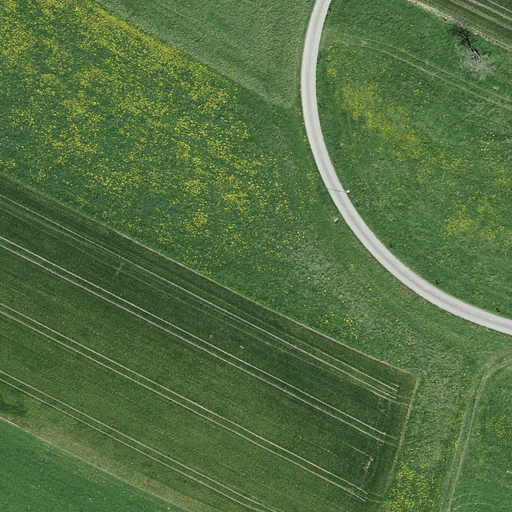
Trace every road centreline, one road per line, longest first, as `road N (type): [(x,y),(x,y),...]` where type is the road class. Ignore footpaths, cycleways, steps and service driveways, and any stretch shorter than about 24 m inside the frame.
road 1 (unclassified): [(511,328),(374,249),(317,156),(308,40),(327,0)]
road 2 (track): [(511,354),(490,361),(478,377),(443,511)]
